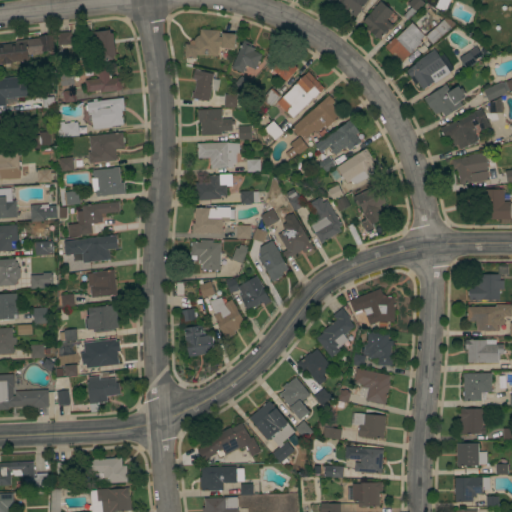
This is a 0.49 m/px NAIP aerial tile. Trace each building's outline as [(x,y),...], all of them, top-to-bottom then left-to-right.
[(367,0),(356,17),(351,14),(353,11),(349,7),(347,10),(344,9),(336,4),(338,0),(367,0)] [(380,0),(394,11),(387,19),(393,25),(389,30),(388,28),(379,39),(366,28),(368,25),(363,21),(380,0)] [(407,19),(403,15),(412,7),(407,3),(410,0),(422,0),(425,3),(407,19)] [(437,0),(449,0),(446,8),(445,11),(435,7),(437,4),(436,4),(437,0)] [(455,23),(432,44),(425,35),(446,16),(455,23)] [(396,38),(412,22),(425,35),(420,40),(422,42),(403,61),(394,52),(392,54),(385,46),(394,36),(396,38)] [(200,29),(219,30),(219,36),(222,36),(222,33),(236,33),(235,48),(222,47),(222,46),(218,46),(218,56),(196,55),(196,58),(185,58),(185,57),(184,56),(185,44),(185,43),(190,43),(190,42),(191,40),(193,40),(194,40),(194,39),(196,37),(199,34),(200,34),(200,29)] [(110,30),(111,33),(113,33),(116,55),(114,55),(114,59),(103,60),(103,59),(97,60),(96,48),(94,49),(93,46),(88,47),(86,32),(110,30)] [(72,44),(58,45),(57,32),(71,31),(72,44)] [(39,37),(39,36),(52,34),(54,49),(42,51),(42,53),(28,55),(29,59),(16,61),(16,62),(2,64),(2,63),(0,63),(0,44),(16,42),(15,40),(39,37)] [(252,43),(251,46),(254,47),(253,50),(262,54),(255,69),(246,65),(243,72),(232,67),(244,40),(252,43)] [(454,69),(434,82),(433,81),(422,89),(413,75),(411,77),(406,70),(409,68),(408,67),(435,49),(440,57),(444,54),(454,69)] [(477,62),(466,69),(459,57),(470,51),(477,62)] [(268,65),(280,52),(298,67),(286,80),(268,65)] [(99,78),(97,67),(108,65),(110,79),(120,77),(122,89),(101,92),(100,89),(87,91),(85,80),(99,78)] [(200,69),(200,71),(214,73),(213,78),(219,79),(217,90),(211,89),(209,101),(198,99),(197,100),(193,100),(194,98),(191,97),(192,92),(195,92),(196,82),(195,82),(196,79),(193,79),(195,69),(200,69)] [(61,86),(59,72),(73,70),(74,84),(61,86)] [(324,88),(313,99),(312,98),(293,117),(286,111),(286,112),(277,102),(308,71),(324,88)] [(249,82),(240,93),(232,86),(241,75),(249,82)] [(19,83),(36,82),(37,95),(6,98),(6,105),(0,105),(0,81),(1,81),(0,78),(19,76),(19,83)] [(502,82),(504,81),(509,90),(506,91),(507,92),(488,100),(483,90),(502,81),(502,82)] [(446,84),(450,91),(458,86),(460,89),(462,88),(465,92),(463,93),(465,97),(459,100),(462,105),(445,116),(441,111),(439,112),(438,112),(435,114),(431,107),(430,107),(424,98),(446,84)] [(280,95),(270,105),(262,98),(272,88),(280,95)] [(64,91),(64,90),(75,89),(76,100),(65,102),(65,101),(63,101),(63,97),(64,97),(64,96),(63,96),(63,91),(64,91)] [(236,107),(224,106),(225,94),(237,95),(236,107)] [(312,109),(325,98),(329,94),(335,101),(332,104),(341,114),(327,127),(325,125),(317,132),(314,130),(304,138),(300,134),(298,135),(291,128),(312,109)] [(43,98),(43,97),(53,96),(54,107),(43,108),(43,107),(42,107),(41,98),(43,98)] [(93,101),(93,99),(97,99),(97,101),(123,97),(125,110),(122,110),(124,124),(112,125),(112,126),(93,129),(91,114),(89,115),(88,110),(86,110),(85,104),(87,104),(87,102),(93,101)] [(501,112),(489,113),(489,101),(501,97),(501,112)] [(211,109),(211,108),(221,108),(222,119),(232,118),(232,130),(221,131),(221,134),(201,135),(201,122),(198,122),(198,119),(197,119),(197,109),(211,109)] [(481,108),(486,118),(490,126),(482,130),(479,123),(473,126),(476,133),(475,133),(478,139),(476,140),(477,141),(460,149),(457,144),(454,146),(450,136),(446,139),(440,127),(481,108)] [(0,115),(13,115),(13,123),(6,123),(6,145),(0,145),(0,115)] [(338,127),(338,128),(346,123),(345,122),(350,119),(359,131),(355,134),(360,141),(349,150),(346,145),(339,150),(340,151),(335,154),(329,146),(323,150),(327,156),(328,155),(335,165),(326,172),(322,167),(320,168),(317,163),(320,162),(315,155),(320,151),(315,144),(338,127)] [(284,132),(274,140),(264,128),(273,120),(284,132)] [(79,135),(66,136),(66,135),(58,136),(58,131),(57,124),(70,123),(70,122),(73,121),(73,122),(77,121),(79,135)] [(251,125),(251,139),(239,139),(238,126),(251,125)] [(50,144),(39,145),(39,148),(27,149),(27,135),(39,135),(39,131),(49,131),(50,144)] [(122,132),(124,147),(115,148),(116,160),(90,163),(89,161),(88,161),(88,158),(89,158),(89,151),(91,151),(89,136),(122,132)] [(299,154),(290,143),(299,136),(308,147),(299,154)] [(211,168),(211,164),(210,164),(210,157),(198,157),(197,143),(228,142),(239,143),(239,152),(236,153),(236,163),(233,163),(233,167),(211,168)] [(358,152),(359,153),(366,148),(372,157),(371,158),(373,162),(371,163),(375,170),(368,175),(369,177),(356,183),(350,181),(348,182),(346,182),(346,181),(344,177),(341,179),(340,177),(333,181),(328,173),(337,167),(336,167),(358,152)] [(0,179),(0,153),(18,152),(19,161),(21,161),(21,165),(19,165),(20,178),(0,179)] [(469,157),(468,155),(485,152),(489,179),(460,184),(458,170),(457,170),(456,167),(453,168),(452,159),(469,157)] [(74,169),(60,171),(59,158),(72,156),(74,169)] [(260,171),(247,172),(246,159),(260,158),(260,171)] [(119,167),(121,182),(124,182),(125,192),(107,194),(107,195),(102,196),(102,195),(97,196),(96,194),(95,192),(96,192),(96,191),(93,191),(91,177),(93,177),(93,170),(119,167)] [(50,169),(50,172),(55,172),(56,181),(38,182),(37,169),(50,169)] [(220,195),(220,198),(196,200),(195,182),(209,182),(209,175),(231,174),(232,185),(226,185),(227,195),(220,195)] [(343,195),(333,200),(328,189),(338,184),(343,195)] [(377,184),(386,202),(380,205),(382,209),(379,210),(383,218),(372,224),(374,227),(373,228),(373,230),(368,232),(367,231),(366,231),(361,221),(367,218),(365,214),(363,215),(362,211),(363,211),(360,204),(357,205),(353,196),(377,184)] [(0,188),(1,188),(1,187),(11,186),(12,200),(16,200),(16,217),(0,218),(0,188)] [(304,205),(294,211),(288,200),(289,199),(286,193),(293,188),(297,194),(304,205)] [(504,201),(510,201),(510,219),(477,219),(477,202),(487,201),(486,189),(504,189),(504,201)] [(78,190),(80,203),(61,205),(60,192),(78,190)] [(241,203),(240,191),(253,190),(253,191),(257,191),(258,202),(253,202),(253,203),(241,203)] [(350,205),(339,210),(334,200),(345,195),(350,205)] [(319,197),(322,202),(327,200),(342,225),(338,227),(340,231),(320,242),(310,224),(317,220),(313,212),(314,211),(309,203),(319,197)] [(118,201),(120,211),(105,213),(106,216),(102,217),(102,222),(98,222),(98,223),(94,223),(94,222),(93,223),(93,224),(91,225),(92,233),(80,234),(80,235),(69,237),(67,224),(78,223),(77,211),(83,210),(82,205),(118,201)] [(42,204),(42,205),(47,205),(47,206),(56,205),(57,217),(48,217),(48,220),(31,221),(30,205),(42,204)] [(279,220),(266,227),(260,215),(262,214),(261,213),(264,207),(269,204),(271,209),(272,208),(279,220)] [(192,222),(195,222),(195,207),(216,208),(216,207),(230,207),(230,209),(234,209),(234,219),(229,219),(229,221),(223,221),(224,221),(224,225),(222,225),(222,228),(223,228),(223,231),(222,231),(222,232),(192,232),(192,222)] [(284,230),(281,225),(291,219),(295,224),(298,222),(313,246),(304,252),(302,249),(285,259),(281,253),(287,249),(278,234),(284,230)] [(0,225),(16,224),(17,234),(18,234),(18,243),(17,243),(18,249),(10,250),(10,251),(5,251),(5,250),(0,250),(0,225)] [(250,226),(256,228),(256,227),(267,232),(263,242),(252,238),(252,237),(249,237),(249,238),(237,238),(237,224),(250,225),(250,226)] [(116,234),(117,248),(109,249),(110,259),(101,260),(101,261),(97,261),(97,260),(83,262),(82,253),(65,255),(63,241),(116,234)] [(201,242),(201,239),(213,240),(213,242),(220,242),(220,252),(225,252),(225,257),(220,257),(220,266),(221,266),(221,268),(220,268),(220,270),(202,269),(202,264),(199,264),(200,259),(191,259),(191,242),(201,242)] [(35,255),(34,242),(52,240),(53,252),(48,252),(48,254),(35,255)] [(239,248),(240,244),(247,247),(246,251),(242,263),(231,259),(236,247),(239,248)] [(276,247),(280,253),(280,254),(288,268),(282,272),(283,274),(281,275),(282,276),(272,281),(270,278),(271,278),(263,263),(262,264),(258,257),(276,247)] [(15,262),(17,262),(17,266),(18,266),(19,267),(20,267),(20,277),(19,277),(19,278),(16,278),(17,283),(15,283),(15,285),(9,285),(4,286),(4,285),(0,285),(0,259),(15,258),(15,262)] [(115,279),(116,279),(117,284),(116,284),(117,295),(91,297),(90,287),(89,287),(87,273),(92,273),(92,272),(104,271),(104,270),(114,269),(115,279)] [(50,272),(51,274),(52,274),(53,283),(44,283),(44,288),(30,288),(30,275),(42,274),(42,272),(50,272)] [(499,274),(499,275),(500,275),(500,278),(499,278),(499,280),(504,280),(504,289),(499,289),(499,299),(482,299),(482,300),(469,300),(469,285),(475,285),(475,277),(480,277),(480,274),(499,274)] [(238,286),(257,276),(270,301),(264,304),(263,302),(248,310),(239,295),(241,294),(239,289),(230,292),(226,281),(225,281),(225,280),(231,277),(231,279),(235,278),(238,286)] [(215,293),(203,297),(199,284),(211,281),(215,293)] [(380,288),(382,294),(383,294),(386,296),(386,297),(394,297),(394,321),(379,321),(369,324),(363,309),(365,308),(364,308),(361,309),(362,311),(355,314),(354,312),(349,300),(380,288)] [(17,318),(0,318),(0,293),(16,293),(17,318)] [(74,306),(62,307),(60,294),(73,293),(74,306)] [(224,303),(224,304),(231,299),(237,308),(236,308),(244,321),(239,324),(241,327),(234,331),(236,333),(226,339),(221,332),(222,332),(217,323),(218,322),(217,320),(217,321),(213,315),(215,314),(213,310),(224,303)] [(511,304),(511,315),(504,315),(503,325),(497,325),(498,325),(498,329),(497,329),(497,330),(478,330),(478,325),(475,325),(475,320),(467,320),(467,306),(495,306),(495,304),(511,304)] [(118,327),(115,327),(115,329),(107,330),(94,332),(93,329),(87,329),(87,327),(85,327),(85,320),(86,320),(86,318),(89,317),(88,313),(86,313),(86,308),(113,305),(113,306),(116,305),(118,327)] [(46,307),(47,322),(34,323),(33,308),(46,307)] [(342,307),(350,318),(349,319),(354,326),(343,334),(347,340),(338,347),(340,350),(331,357),(316,338),(323,332),(322,331),(336,319),(333,315),(342,307)] [(194,308),(195,320),(183,321),(182,310),(194,308)] [(31,324),(32,334),(18,335),(17,325),(31,324)] [(202,325),(203,336),(212,334),(215,352),(188,356),(183,328),(202,325)] [(0,327),(12,327),(12,337),(16,337),(17,344),(14,344),(15,351),(13,351),(13,353),(0,353),(0,327)] [(77,340),(65,341),(64,330),(76,328),(77,340)] [(389,333),(388,340),(393,340),(392,345),(391,345),(390,357),(392,357),(392,366),(378,364),(378,358),(373,358),(370,358),(370,357),(369,357),(370,348),(367,348),(368,331),(389,333)] [(116,339),(119,364),(98,366),(97,361),(92,362),(91,353),(89,353),(89,349),(92,348),(91,342),(116,339)] [(486,340),(486,344),(503,344),(503,353),(499,353),(499,359),(498,359),(498,362),(485,362),(467,362),(467,349),(465,349),(465,340),(486,340)] [(43,348),(50,348),(50,353),(44,354),(44,357),(31,358),(30,345),(43,344),(43,348)] [(310,352),(310,353),(317,348),(332,368),(324,375),(327,378),(318,385),(307,370),(304,372),(296,363),(310,352)] [(365,355),(363,366),(351,364),(354,353),(365,355)] [(77,364),(78,375),(66,376),(65,365),(77,364)] [(390,375),(388,382),(389,383),(385,404),(366,400),(368,388),(362,387),(362,385),(360,385),(361,383),(353,382),(356,368),(390,375)] [(99,375),(98,373),(108,372),(109,378),(115,377),(115,382),(119,382),(120,394),(107,396),(107,401),(98,402),(99,411),(90,412),(87,381),(89,380),(88,376),(99,375)] [(491,372),(491,391),(481,392),(481,400),(463,400),(463,398),(464,398),(463,375),(463,373),(491,372)] [(0,374),(13,374),(14,386),(13,386),(13,395),(16,395),(15,391),(47,389),(48,406),(30,407),(30,405),(10,406),(10,409),(0,409),(0,374)] [(291,407),(290,408),(279,394),(285,389),(282,386),(287,383),(296,376),(310,394),(301,401),(309,412),(300,419),(291,407)] [(331,398),(322,405),(314,395),(323,388),(331,398)] [(348,402),(336,400),(339,389),(350,391),(348,402)] [(69,403),(69,405),(60,406),(59,404),(58,404),(57,391),(68,390),(70,403),(69,403)] [(269,400),(294,431),(282,441),(283,443),(286,440),(294,450),(286,457),(289,462),(285,466),(281,462),(280,462),(272,453),(279,447),(272,438),(270,440),(269,438),(267,440),(258,429),(259,429),(249,417),(269,400)] [(483,427),(485,427),(485,434),(481,434),(481,433),(460,434),(459,418),(461,418),(461,408),(465,408),(482,408),(483,427)] [(385,424),(385,429),(384,429),(383,438),(363,436),(363,437),(358,436),(359,424),(353,424),(354,412),(386,415),(385,424)] [(313,431),(304,438),(295,427),(303,420),(313,431)] [(222,448),(216,451),(217,453),(204,460),(203,459),(202,459),(197,451),(198,451),(198,450),(200,449),(199,448),(208,443),(207,441),(212,438),(211,437),(230,427),(231,428),(241,422),(247,433),(248,433),(251,437),(253,436),(261,451),(252,456),(246,446),(241,449),(239,447),(226,454),(222,448)] [(340,439),(328,438),(329,427),(341,429),(340,439)] [(511,428),(511,439),(503,439),(503,428),(511,428)] [(478,442),(478,451),(486,451),(486,464),(478,464),(478,465),(457,465),(457,443),(478,442)] [(383,449),(381,473),(354,471),(355,462),(360,462),(361,459),(345,458),(346,446),(383,449)] [(121,457),(122,466),(126,465),(127,481),(104,483),(104,482),(99,482),(98,473),(96,474),(95,472),(88,472),(87,460),(121,457)] [(0,462),(34,461),(35,477),(36,477),(36,473),(47,473),(48,486),(26,487),(25,486),(24,478),(22,478),(22,475),(14,475),(14,474),(11,474),(11,485),(0,485),(0,462)] [(70,461),(71,487),(59,487),(59,486),(54,486),(54,483),(59,483),(58,478),(57,478),(56,462),(70,461)] [(508,474),(496,474),(496,463),(508,463),(508,474)] [(343,477),(330,476),(331,476),(324,475),(325,466),(331,466),(331,465),(343,466),(343,477)] [(236,466),(237,482),(223,483),(223,490),(202,490),(202,487),(200,487),(200,476),(202,476),(201,467),(236,466)] [(489,489),(482,489),(482,493),(476,493),(476,496),(472,496),(472,501),(455,501),(455,477),(471,477),(471,476),(482,476),(482,477),(489,477),(489,489)] [(382,481),(382,491),(379,491),(379,506),(362,506),(358,506),(358,501),(352,501),(352,499),(347,499),(347,486),(352,486),(352,483),(361,483),(361,482),(378,482),(378,481),(382,481)] [(253,494),(241,494),(240,484),(253,483),(253,494)] [(97,490),(97,489),(109,488),(109,489),(125,488),(129,487),(129,496),(130,496),(131,510),(111,511),(91,511),(90,490),(97,490)] [(60,511),(50,511),(51,489),(61,489),(60,511)] [(0,511),(0,493),(13,493),(14,507),(7,507),(7,511),(0,511)] [(499,506),(486,506),(486,496),(498,496),(499,506)] [(237,497),(238,508),(238,511),(202,511),(202,507),(205,507),(205,500),(204,500),(204,498),(237,497)] [(340,511),(321,511),(321,502),(328,502),(328,503),(340,503),(340,511)]
